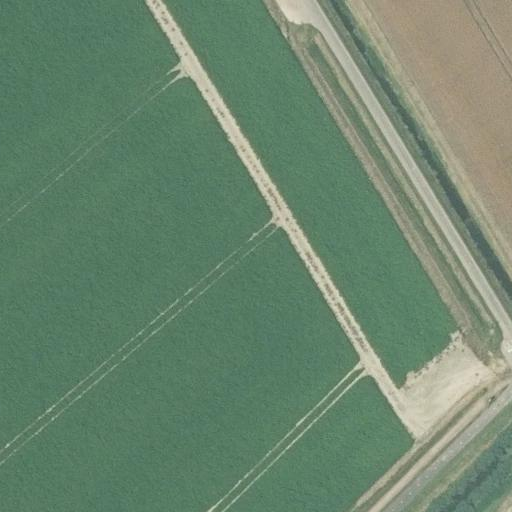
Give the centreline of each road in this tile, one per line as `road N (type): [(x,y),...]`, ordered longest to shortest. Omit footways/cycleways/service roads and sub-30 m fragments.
road 1 (unclassified): [(511,345),(306,0)]
road 2 (unknown): [(511,378),(371,511)]
